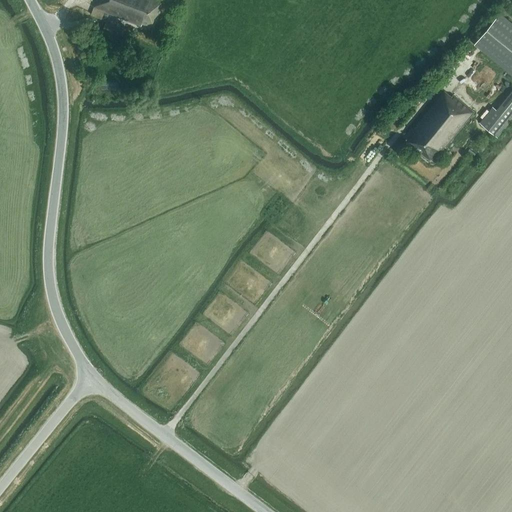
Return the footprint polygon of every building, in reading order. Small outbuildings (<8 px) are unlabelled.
[(141,26),(143,23),(154,27),(164,0),(96,0),(94,8),(91,15),(102,19),(104,12),(141,26)] [(511,74),(511,22),(500,12),(474,44),(511,74)] [(105,22),(102,30),(112,34),(115,26),(105,22)] [(112,59),(115,51),(109,49),(106,57),(112,59)] [(451,96),(443,89),(404,137),(410,142),(409,142),(427,157),(428,157),(433,161),(438,155),(437,154),(442,149),(447,153),(450,149),(446,146),(474,112),(452,94),(451,96)] [(497,137),(510,120),(496,109),(492,106),(479,122),(497,137)]
